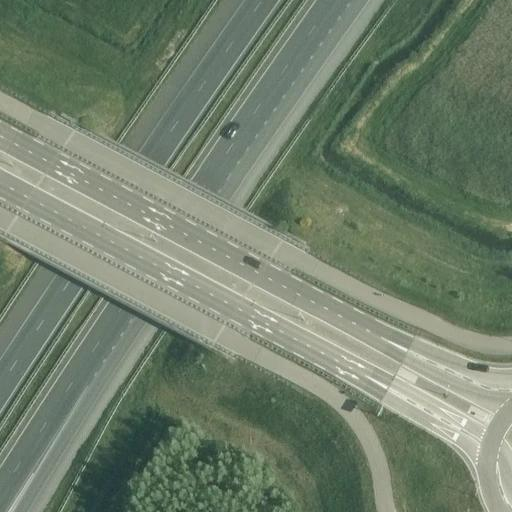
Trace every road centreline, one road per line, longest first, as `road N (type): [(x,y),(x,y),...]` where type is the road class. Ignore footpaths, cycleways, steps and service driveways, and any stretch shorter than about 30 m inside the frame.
road 1 (unclassified): [(0,101),(470,343),(511,346)]
road 2 (unclassified): [(0,217),(332,395),(367,436),(387,511)]
road 3 (motorway): [(263,0),(0,390)]
road 4 (primary): [(405,352),(0,137)]
road 5 (motorway): [(78,377),(263,97),(338,0)]
road 6 (primary): [(0,184),(364,376)]
road 7 (primary): [(364,376),(478,454),(486,470)]
road 8 (motorway): [(9,511),(78,377)]
road 9 (motorway): [(0,502),(78,377)]
road 10 (primary): [(364,376),(490,440)]
road 11 (primary): [(511,403),(474,396),(405,352)]
